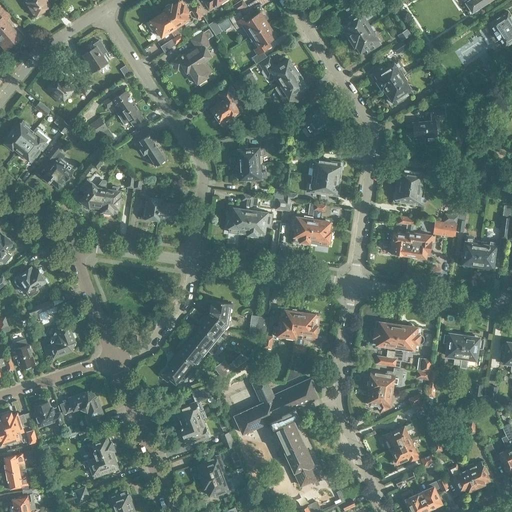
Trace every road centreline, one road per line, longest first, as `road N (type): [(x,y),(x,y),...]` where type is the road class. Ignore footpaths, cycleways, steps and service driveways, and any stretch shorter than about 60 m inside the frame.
road 1 (residential): [(352,283),(370,121),(290,0)]
road 2 (residential): [(195,260),(204,170),(104,11)]
road 3 (residential): [(352,283),(339,405),(384,511)]
road 4 (residential): [(170,511),(111,358)]
road 5 (residential): [(511,307),(352,283)]
road 6 (residential): [(352,283),(195,260)]
road 7 (residential): [(0,106),(42,54),(104,11)]
road 8 (residential): [(111,358),(153,340),(188,300),(195,260)]
road 9 (residential): [(66,240),(195,260)]
road 10 (residential): [(111,358),(66,240)]
